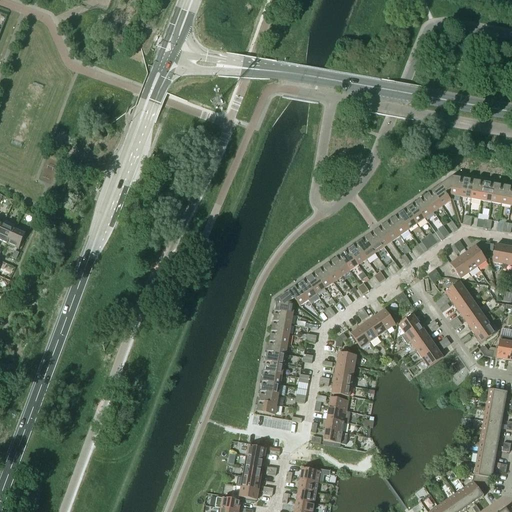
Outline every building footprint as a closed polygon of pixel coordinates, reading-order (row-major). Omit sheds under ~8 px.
[(461,198),(464,180),(452,178),(446,183),(451,191),(450,196),(461,198)] [(471,200),(474,182),(464,180),(461,198),(471,200)] [(481,202),(484,184),(474,182),(471,200),(481,202)] [(491,203),(494,186),(484,184),(481,202),(491,203)] [(450,202),(445,194),(449,192),(444,185),(431,193),(442,208),(450,202)] [(501,205),(504,187),(494,186),(491,203),(501,205)] [(511,207),(511,200),(511,188),(504,187),(501,205),(511,207)] [(442,208),(431,193),(423,199),(433,214),(442,208)] [(433,214),(423,199),(415,205),(425,219),(433,214)] [(425,219),(415,205),(406,211),(417,225),(425,219)] [(417,225),(406,211),(398,217),(408,231),(417,225)] [(408,231),(398,217),(390,222),(400,237),(408,231)] [(400,237),(390,222),(381,229),(391,243),(400,237)] [(457,230),(452,223),(449,225),(454,232),(457,230)] [(14,230),(3,225),(0,230),(0,241),(7,245),(14,230)] [(18,250),(25,235),(14,230),(7,245),(18,250)] [(444,240),(438,232),(435,234),(441,242),(444,240)] [(384,249),(373,234),(365,240),(375,254),(384,249)] [(441,242),(435,234),(432,236),(437,244),(441,242)] [(375,254),(365,240),(356,246),(367,260),(375,254)] [(427,251),(422,244),(419,246),(424,253),(427,251)] [(487,251),(486,244),(479,249),(482,254),(487,251)] [(367,260),(356,246),(348,252),(358,266),(367,260)] [(424,253),(419,246),(415,248),(421,256),(424,253)] [(459,253),(454,246),(451,248),(456,256),(459,253)] [(503,265),(506,248),(496,246),(492,263),(503,265)] [(486,262),(476,248),(466,254),(476,269),(486,262)] [(511,266),(511,248),(506,248),(503,265),(511,266)] [(358,266),(348,252),(340,257),(350,272),(358,266)] [(476,269),(466,254),(458,260),(469,274),(476,269)] [(410,263),(405,255),(401,258),(407,265),(410,263)] [(350,272),(340,257),(331,263),(341,278),(350,272)] [(469,274),(458,260),(450,265),(460,280),(469,274)] [(341,278),(331,263),(323,269),(333,284),(341,278)] [(399,271),(394,263),(391,265),(396,273),(399,271)] [(333,284),(323,269),(314,275),(325,290),(333,284)] [(385,280),(380,273),(377,275),(382,283),(385,280)] [(325,290),(314,275),(306,281),(316,296),(325,290)] [(382,283),(377,275),(374,277),(379,285),(382,283)] [(433,284),(438,281),(436,278),(427,276),(433,284)] [(316,296),(306,281),(298,287),(308,301),(316,296)] [(368,292),(363,284),(360,287),(365,294),(368,292)] [(451,303),(466,292),(460,284),(445,294),(451,303)] [(308,301),(298,287),(286,295),(291,303),(294,300),(299,307),(308,301)] [(365,294),(360,287),(357,289),(362,296),(365,294)] [(457,311),(472,301),(466,292),(451,303),(457,311)] [(401,302),(402,293),(394,299),(398,304),(401,302)] [(352,304),(346,296),(343,298),(349,306),(352,304)] [(292,316),(294,306),(289,305),(284,297),(277,302),(275,313),(292,316)] [(349,306),(343,298),(340,301),(346,308),(349,306)] [(463,319),(477,309),(472,301),(457,311),(463,319)] [(442,314),(449,308),(447,305),(440,311),(442,314)] [(335,316),(330,308),(327,310),(332,318),(335,316)] [(469,328),(483,317),(477,309),(463,319),(469,328)] [(332,318),(327,310),(323,312),(329,320),(332,318)] [(368,317),(363,310),(360,312),(365,319),(368,317)] [(395,326),(385,311),(376,317),(386,332),(395,326)] [(365,319),(360,312),(356,314),(362,322),(365,319)] [(291,326),(292,316),(275,313),(273,323),(291,326)] [(404,335),(419,325),(413,316),(398,327),(404,335)] [(386,332),(376,317),(368,323),(378,338),(386,332)] [(474,336),(489,326),(483,317),(469,328),(474,336)] [(451,327),(459,322),(457,319),(449,324),(451,327)] [(429,331),(436,325),(434,322),(427,328),(429,331)] [(461,325),(459,322),(451,327),(453,331),(461,325)] [(289,336),(291,326),(273,323),(271,333),(289,336)] [(378,338),(368,323),(359,329),(369,344),(378,338)] [(410,344),(425,333),(419,325),(404,335),(410,344)] [(431,334),(439,328),(436,325),(429,331),(431,334)] [(480,345),(495,334),(489,326),(474,336),(480,345)] [(369,344),(359,329),(351,335),(361,350),(369,344)] [(287,346),(289,336),(271,333),(269,343),(287,346)] [(416,352),(431,342),(425,333),(410,344),(416,352)] [(347,340),(343,335),(336,339),(342,343),(347,340)] [(463,344),(471,339),(468,336),(461,341),(463,344)] [(507,361),(511,338),(500,336),(496,359),(507,361)] [(441,348),(448,342),(446,339),(438,344),(441,348)] [(422,360),(437,350),(431,342),(416,352),(422,360)] [(443,351),(450,345),(448,342),(441,348),(443,351)] [(285,356),(287,346),(269,343),(268,353),(285,356)] [(484,357),(488,352),(484,347),(479,351),(484,357)] [(428,369),(443,359),(437,350),(422,360),(428,369)] [(284,366),(285,356),(268,353),(266,363),(284,366)] [(354,368),(356,357),(338,354),(337,365),(354,368)] [(282,376),(284,366),(266,363),(264,373),(282,376)] [(352,378),(354,368),(337,365),(335,375),(352,378)] [(280,386),(282,376),(264,373),(262,383),(280,386)] [(351,388),(352,378),(335,375),(333,385),(351,388)] [(278,396),(280,386),(262,383),(261,393),(278,396)] [(349,398),(351,388),(333,385),(331,395),(349,398)] [(505,404),(507,393),(489,390),(487,401),(505,404)] [(276,406),(278,396),(261,393),(259,403),(276,406)] [(346,413),(348,402),(331,399),(329,410),(346,413)] [(503,415),(505,404),(487,401),(485,412),(503,415)] [(275,417),(276,406),(259,403),(257,413),(275,417)] [(348,425),(350,413),(346,413),(329,410),(327,421),(344,424),(348,425)] [(501,426),(503,415),(485,412),(483,423),(501,426)] [(342,434),(344,424),(327,421),(325,431),(342,434)] [(499,436),(501,426),(483,423),(481,433),(499,436)] [(340,445),(342,436),(342,434),(325,431),(323,442),(340,445)] [(497,447),(499,436),(481,433),(479,444),(497,447)] [(496,458),(497,447),(479,444),(477,454),(496,458)] [(264,460),(266,451),(248,447),(246,457),(264,460)] [(494,468),(496,458),(477,454),(476,465),(494,468)] [(262,471),(264,460),(246,457),(244,468),(262,471)] [(492,479),(494,468),(476,465),(474,475),(471,475),(471,476),(489,479),(492,479)] [(260,481),(262,471),(244,468),(243,478),(260,481)] [(318,483),(319,472),(302,469),(300,480),(318,483)] [(487,491),(489,479),(471,476),(471,477),(473,477),(472,483),(463,490),(473,505),(483,498),(479,492),(482,490),(487,491)] [(258,491),(260,481),(243,478),(238,477),(236,487),(241,488),(258,491)] [(316,494),(318,483),(300,480),(298,491),(316,494)] [(257,501),(258,491),(241,488),(239,498),(257,501)] [(473,505),(463,490),(454,496),(465,511),(473,505)] [(314,505),(316,494),(298,491),(296,501),(314,505)] [(462,511),(465,511),(454,496),(446,502),(452,511),(462,511)] [(233,511),(238,511),(240,502),(223,499),(221,510),(233,511)] [(312,511),(314,505),(296,501),(294,511),(312,511)] [(452,511),(446,502),(437,508),(440,511),(452,511)]
